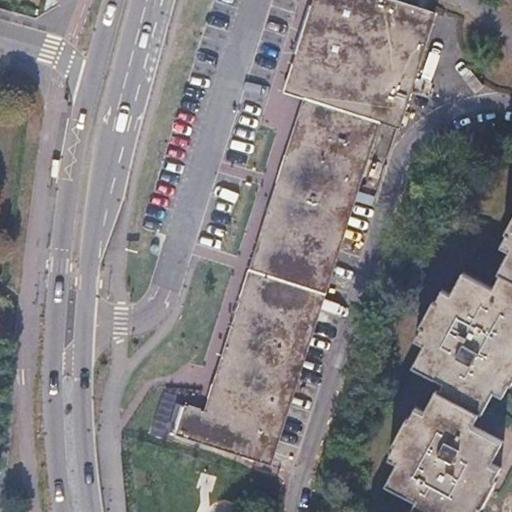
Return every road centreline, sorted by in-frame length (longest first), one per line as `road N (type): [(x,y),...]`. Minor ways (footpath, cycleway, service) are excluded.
road 1 (tertiary): [(88,511),(80,422),(87,282),(102,172),(142,0)]
road 2 (residential): [(511,112),(455,119),(424,132),(405,155),(321,410),(299,511)]
road 3 (tertiary): [(91,76),(59,246),(52,373),(62,511)]
